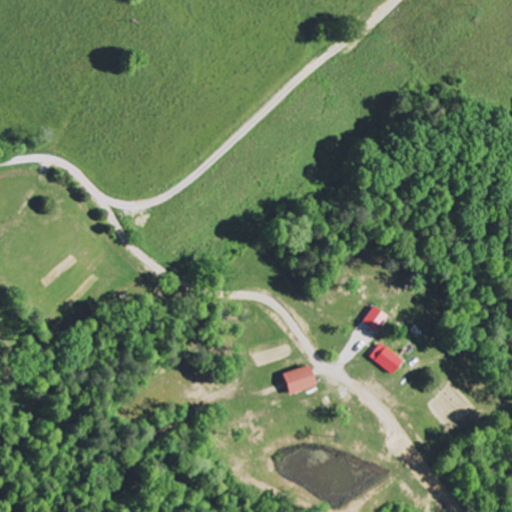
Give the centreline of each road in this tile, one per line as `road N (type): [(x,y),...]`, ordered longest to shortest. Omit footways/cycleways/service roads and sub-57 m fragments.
road 1 (residential): [(0,161),(56,161),(78,173),(137,247),(194,285),(267,297),(320,362),(333,366)]
road 2 (residential): [(137,247),(330,87),(411,0)]
road 3 (residential): [(333,366),(418,511)]
